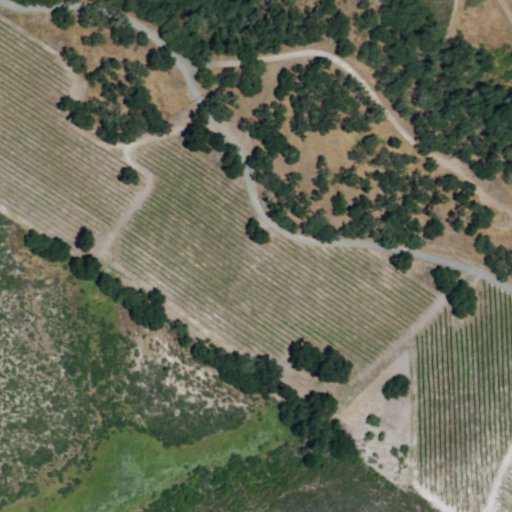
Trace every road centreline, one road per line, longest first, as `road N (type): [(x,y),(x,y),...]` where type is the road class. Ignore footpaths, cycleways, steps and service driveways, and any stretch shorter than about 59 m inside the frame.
road 1 (track): [(511,204),(481,174),(437,159),(354,71),(326,57),(238,65),(105,10),(17,8),(4,0)]
road 2 (track): [(511,291),(470,270),(308,243),(273,227),(227,134),(155,31)]
